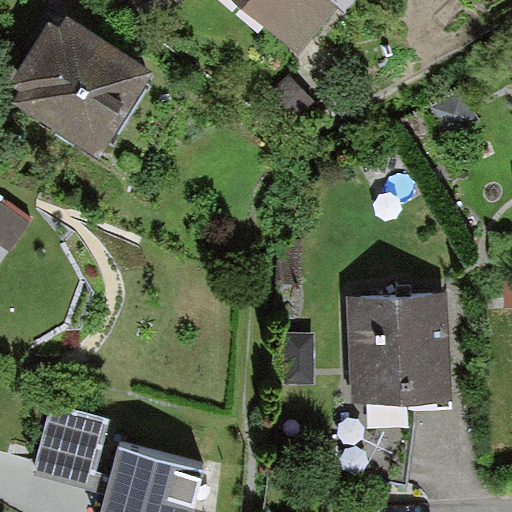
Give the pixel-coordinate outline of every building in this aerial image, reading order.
[(237,0),(300,53),(338,8),(328,0),(237,0)] [(154,73),(68,17),(60,29),(49,23),(8,86),(19,93),(13,101),(100,157),(154,73)] [(0,195),(0,243),(10,250),(32,219),(0,195)] [(450,296),(351,299),(354,405),(453,402),(450,296)] [(315,334),(286,334),(286,382),(315,382),(315,334)] [(114,422),(54,403),(33,473),(107,495),(113,476),(99,472),(114,422)] [(107,495),(102,511),(191,511),(204,460),(121,440),(113,476),(107,495)]
